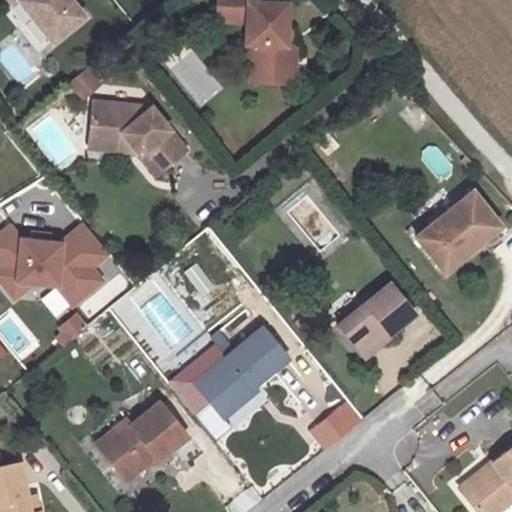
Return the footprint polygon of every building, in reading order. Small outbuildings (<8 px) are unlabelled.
[(12,0),(15,3),(17,0),(20,0),(55,41),(86,15),(73,0),(12,0)] [(220,0),(221,19),(248,20),(248,64),(254,64),(254,80),(299,82),(299,41),(290,41),(291,0),(284,0),(220,0)] [(75,77),(81,85),(97,73),(90,64),(75,77)] [(81,85),(87,92),(103,80),(97,73),(81,85)] [(95,96),(92,132),(131,136),(140,147),(158,169),(188,146),(153,102),(95,96)] [(91,142),(140,147),(131,136),(92,132),(91,142)] [(477,192),(424,233),(449,266),(472,250),(475,252),(491,240),(494,243),(508,232),(477,192)] [(0,268),(0,273),(9,285),(19,277),(37,279),(58,281),(74,301),(104,277),(94,264),(111,250),(88,221),(63,240),(24,235),(13,222),(0,233),(0,255),(6,263),(0,268)] [(199,296),(214,289),(201,261),(186,269),(199,296)] [(17,295),(37,279),(19,277),(9,285),(17,295)] [(394,283),(340,325),(365,357),(420,315),(394,283)] [(64,344),(89,327),(80,313),(55,330),(64,344)] [(266,327),(230,356),(233,360),(212,377),(224,390),(213,399),(228,417),(254,395),(252,392),(293,358),(266,327)] [(224,332),(215,339),(227,352),(235,345),(224,332)] [(0,339),(0,358),(0,359),(10,350),(0,339)] [(198,382),(213,399),(224,390),(212,377),(233,360),(230,356),(198,382)] [(349,401),(310,427),(325,450),(364,423),(349,401)] [(132,425),(101,448),(125,480),(155,458),(157,460),(187,439),(159,404),(132,425)] [(97,443),(101,448),(132,425),(128,420),(97,443)] [(498,471),(463,496),(474,511),(505,511),(511,507),(511,453),(495,466),(498,471)] [(0,467),(0,511),(29,511),(27,499),(20,465),(0,467)] [(38,511),(36,498),(27,499),(29,511),(38,511)]
